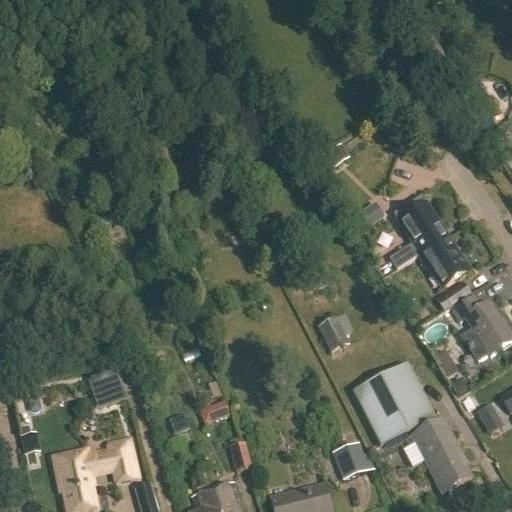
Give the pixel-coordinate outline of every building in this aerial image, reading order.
[(452,76),(419,27),(397,42),(430,91),(452,76)] [(347,161),(338,148),(325,156),(334,170),(347,161)] [(395,276),(448,242),(421,201),(394,218),(413,248),(387,264),(395,276)] [(383,222),(374,208),(347,226),(356,240),(383,222)] [(428,271),(442,293),(470,275),(448,242),(395,276),(418,262),(425,273),(428,271)] [(435,302),(444,316),(471,298),(461,285),(435,302)] [(490,361),(511,346),(511,340),(505,331),(504,332),(488,307),(480,313),(473,302),(453,315),(460,326),(465,323),(472,334),(462,341),(469,351),(467,352),(469,355),(471,355),(478,366),(488,359),(490,361)] [(349,349),(335,323),(318,332),(331,358),(349,349)] [(447,383),(462,377),(452,355),(438,361),(447,383)] [(353,398),(380,451),(434,423),(407,370),(353,398)] [(102,379),(111,407),(128,402),(116,375),(102,379)] [(511,391),(498,401),(508,417),(511,415),(511,391)] [(197,414),(202,428),(228,419),(222,404),(197,414)] [(480,417),(491,436),(506,427),(495,409),(480,417)] [(443,424),(412,440),(442,498),(471,483),(457,456),(460,455),(443,424)] [(21,441),(25,458),(39,455),(35,438),(21,441)] [(63,498),(66,511),(96,511),(92,492),(94,491),(91,476),(112,471),(116,487),(138,483),(130,443),(107,448),(109,454),(88,458),(87,454),(53,461),(60,498),(63,498)] [(330,455),(341,483),(369,473),(376,470),(368,454),(362,456),(357,445),(330,455)] [(231,455),(236,474),(249,471),(244,451),(231,455)] [(205,478),(189,483),(193,495),(209,490),(205,478)] [(194,511),(241,511),(233,487),(191,501),(194,511)] [(133,495),(138,511),(157,511),(151,489),(133,495)] [(329,511),(324,489),(270,503),(272,511),(329,511)]
